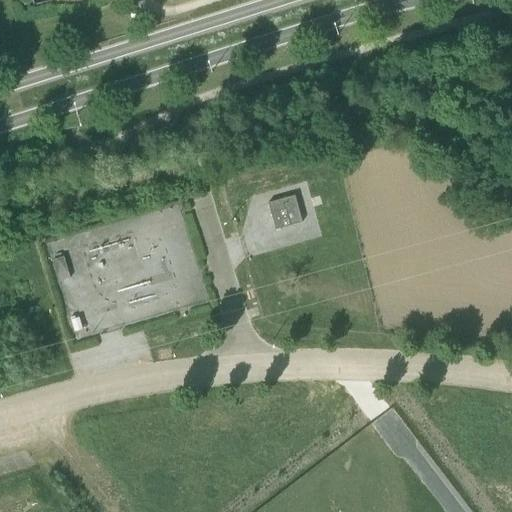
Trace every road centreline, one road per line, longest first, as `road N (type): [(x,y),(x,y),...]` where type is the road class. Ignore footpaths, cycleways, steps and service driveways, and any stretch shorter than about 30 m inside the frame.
road 1 (primary): [(0,127),(412,0)]
road 2 (primary): [(278,0),(0,88)]
road 3 (unclassified): [(250,367),(333,360),(511,381)]
road 4 (unclassified): [(0,416),(103,386),(250,367)]
road 5 (unclassified): [(250,367),(195,192)]
road 6 (unknown): [(354,362),(437,511)]
